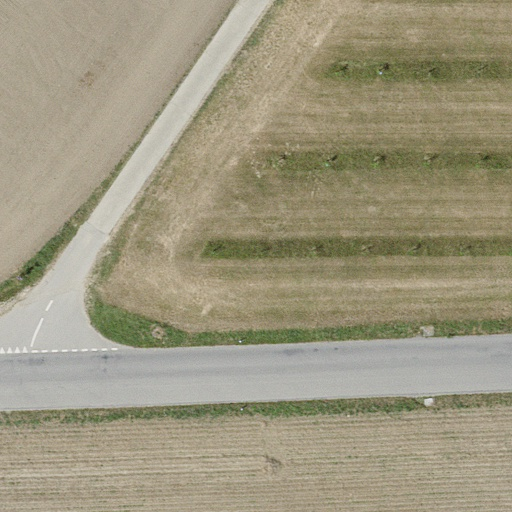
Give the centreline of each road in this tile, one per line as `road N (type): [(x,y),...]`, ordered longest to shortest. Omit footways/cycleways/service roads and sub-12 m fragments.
road 1 (tertiary): [(511,364),(0,382)]
road 2 (track): [(258,0),(42,316),(21,381)]
